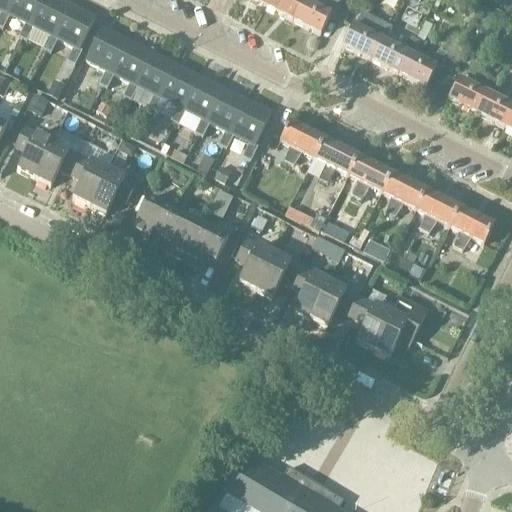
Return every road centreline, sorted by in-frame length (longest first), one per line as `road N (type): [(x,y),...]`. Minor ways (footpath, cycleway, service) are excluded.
road 1 (residential): [(431,433),(0,215)]
road 2 (residential): [(511,177),(323,82),(302,89),(124,0)]
road 3 (residential): [(431,433),(511,275)]
